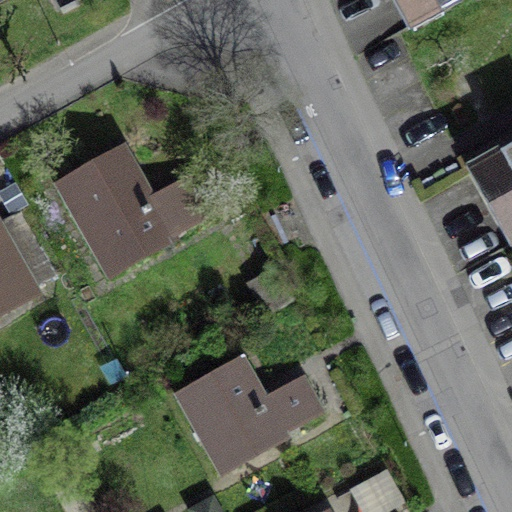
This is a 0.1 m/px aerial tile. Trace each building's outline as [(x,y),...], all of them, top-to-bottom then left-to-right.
[(511,0),(399,0),(427,51),(511,4),(511,0)] [(121,154),(63,186),(110,269),(213,212),(192,175),(147,200),(121,154)] [(511,171),(489,184),(511,227),(511,171)] [(0,308),(31,291),(0,238),(0,308)] [(239,365),(182,397),(222,468),(320,413),(301,379),(260,401),(239,365)]
